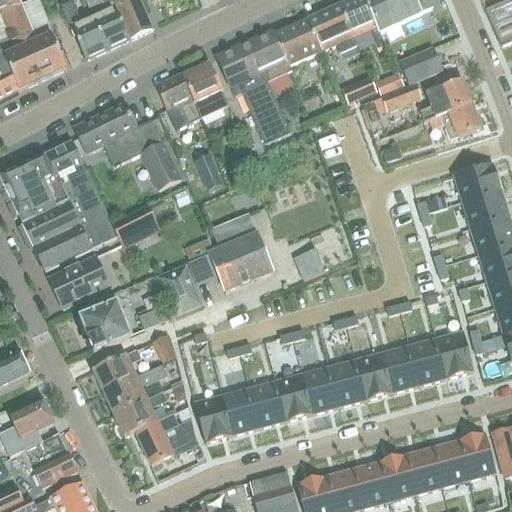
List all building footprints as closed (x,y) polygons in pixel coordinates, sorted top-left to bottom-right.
[(0,0),(0,16),(21,8),(18,0),(0,0)] [(152,34),(138,0),(99,0),(103,7),(103,8),(113,3),(130,45),(152,34)] [(387,50),(363,0),(359,0),(340,9),(355,41),(370,34),(379,53),(387,50)] [(412,0),(363,0),(387,50),(382,38),(422,20),(421,19),(433,13),(426,0),(424,0),(414,5),(412,0)] [(511,0),(487,12),(504,50),(511,45),(511,0)] [(103,8),(103,7),(100,9),(104,18),(93,22),(108,55),(130,45),(113,3),(103,8)] [(108,55),(93,22),(82,27),(72,5),(61,9),(86,64),(108,55)] [(37,44),(21,8),(0,16),(0,44),(9,40),(15,53),(37,44)] [(355,41),(340,9),(307,24),(322,56),(337,50),(340,58),(358,50),(355,41)] [(322,56),(307,24),(275,38),(284,60),(267,67),(275,84),(292,76),(290,71),(322,56)] [(268,87),(275,84),(267,67),(284,60),(275,38),(218,63),(236,101),(242,98),(262,142),(288,131),(268,87)] [(52,39),(4,60),(19,94),(48,82),(67,73),(52,39)] [(409,88),(442,74),(433,52),(400,66),(409,88)] [(0,104),(19,94),(4,60),(4,59),(2,60),(0,55),(0,104)] [(223,95),(210,68),(182,81),(194,107),(200,122),(228,109),(222,96),(223,95)] [(397,75),(377,84),(382,97),(403,88),(397,75)] [(181,79),(155,91),(166,115),(175,134),(187,129),(200,123),(200,122),(194,107),(182,81),(181,79)] [(348,107),(377,94),(371,80),(341,92),(348,107)] [(472,107),(463,83),(425,98),(431,111),(419,116),(424,127),(431,124),(472,107)] [(382,101),(388,115),(421,103),(416,89),(382,101)] [(482,133),(472,107),(431,124),(434,133),(444,129),(450,145),(482,133)] [(138,132),(126,108),(76,132),(88,157),(104,149),(115,172),(142,159),(160,195),(182,184),(153,124),(138,132)] [(106,217),(85,172),(72,146),(45,158),(56,181),(68,206),(79,230),(106,217)] [(395,150),(384,154),(388,165),(399,161),(395,150)] [(246,153),(238,157),(248,178),(256,174),(246,153)] [(213,155),(196,161),(209,193),(225,187),(213,155)] [(56,181),(45,158),(0,178),(0,182),(10,203),(56,181)] [(497,165),(457,176),(465,204),(505,192),(497,165)] [(345,169),(347,185),(362,183),(360,168),(345,169)] [(68,206),(56,181),(10,203),(22,227),(68,206)] [(511,216),(505,192),(465,204),(473,230),(511,218),(511,216)] [(434,202),(425,205),(428,216),(438,213),(434,202)] [(425,205),(417,207),(421,219),(428,216),(425,205)] [(79,230),(68,206),(22,227),(33,251),(79,230)] [(148,209),(110,226),(118,242),(120,247),(158,229),(148,209)] [(428,216),(421,219),(424,230),(432,228),(428,216)] [(118,242),(110,226),(106,217),(79,230),(33,251),(45,275),(92,253),(118,242)] [(511,218),(473,230),(481,257),(511,247),(511,218)] [(212,234),(220,253),(254,238),(246,220),(212,234)] [(201,233),(182,241),(187,253),(206,244),(201,233)] [(199,287),(219,279),(225,293),(269,275),(254,238),(220,253),(210,257),(211,259),(190,267),(199,287)] [(511,247),(481,257),(488,283),(511,276),(511,247)] [(316,252),(295,261),(305,284),(326,275),(316,252)] [(442,257),(434,260),(437,271),(445,269),(442,257)] [(75,276),(52,288),(64,313),(110,291),(95,260),(73,271),(75,276)] [(183,262),(165,268),(168,276),(186,270),(183,262)] [(445,269),(437,271),(441,283),(449,280),(445,269)] [(185,271),(160,281),(175,317),(199,307),(185,271)] [(511,276),(488,283),(496,310),(511,305),(511,276)] [(467,291),(459,293),(462,305),(470,303),(467,291)] [(82,323),(90,342),(89,343),(94,356),(131,341),(113,298),(90,307),(95,318),(82,323)] [(437,298),(425,301),(428,309),(439,305),(437,298)] [(410,305),(399,308),(401,316),(413,312),(410,305)] [(511,305),(496,310),(504,336),(511,334),(511,305)] [(399,308),(387,311),(389,319),(401,316),(399,308)] [(463,317),(450,320),(447,309),(438,312),(443,335),(466,329),(463,317)] [(164,310),(139,321),(145,334),(170,324),(164,310)] [(482,314),(466,315),(467,327),(483,326),(482,314)] [(357,319),(346,322),(348,330),(359,327),(357,319)] [(346,322),(334,325),(336,333),(348,330),(346,322)] [(433,326),(415,330),(419,342),(436,337),(433,326)] [(205,333),(194,336),(196,344),(207,341),(205,333)] [(303,333),(292,336),(294,344),(305,341),(303,333)] [(478,333),(470,335),(473,347),(481,344),(478,333)] [(292,336),(280,339),(282,347),(294,344),(292,336)] [(463,336),(436,343),(447,383),(474,376),(463,336)] [(169,339),(154,345),(164,367),(176,361),(169,339)] [(436,343),(409,351),(420,391),(447,383),(436,343)] [(205,394),(202,381),(208,380),(202,344),(181,347),(190,397),(205,394)] [(481,344),(473,347),(477,358),(484,356),(481,344)] [(250,348),(238,351),(241,359),(252,355),(250,348)] [(238,351),(227,354),(229,362),(241,359),(238,351)] [(409,351),(382,358),(393,398),(420,391),(409,351)] [(19,354),(0,363),(0,389),(29,376),(19,354)] [(136,381),(130,368),(140,363),(136,354),(93,374),(103,396),(136,381)] [(382,358),(356,365),(367,405),(393,398),(382,358)] [(356,365),(329,373),(340,413),(367,405),(356,365)] [(146,403),(140,390),(145,388),(146,390),(168,380),(163,369),(136,381),(103,396),(113,418),(146,403)] [(329,373),(303,380),(314,420),(340,413),(329,373)] [(303,380),(276,387),(287,427),(314,420),(303,380)] [(183,387),(173,391),(180,405),(187,401),(183,387)] [(276,387),(249,395),(260,435),(287,427),(276,387)] [(249,395),(223,402),(234,442),(260,435),(249,395)] [(124,441),(135,436),(135,435),(156,425),(151,413),(167,406),(162,396),(146,403),(113,418),(124,441)] [(3,438),(13,460),(29,452),(24,441),(53,427),(41,402),(9,417),(16,432),(3,438)] [(223,402),(195,410),(206,450),(234,442),(223,402)] [(173,418),(157,426),(156,425),(135,435),(135,436),(136,435),(152,471),(200,449),(196,440),(192,423),(179,429),(173,418)] [(67,424),(57,428),(64,443),(74,439),(67,424)] [(511,428),(510,430),(506,431),(502,431),(498,432),(494,435),(492,435),(504,482),(511,480),(511,428)] [(486,437),(458,444),(469,485),(496,477),(497,477),(486,437)] [(76,476),(58,438),(39,447),(42,454),(28,461),(43,492),(76,476)] [(458,444),(431,452),(442,492),(469,485),(458,444)] [(431,452),(405,459),(416,499),(442,492),(431,452)] [(405,459),(378,466),(389,506),(416,499),(405,459)] [(378,466),(351,473),(361,511),(366,511),(389,506),(378,466)] [(361,511),(351,473),(325,480),(333,511),(361,511)] [(297,488),(303,511),(333,511),(325,480),(297,488)] [(52,511),(51,509),(54,508),(56,511),(94,511),(82,485),(51,500),(40,509),(36,511),(30,502),(23,505),(8,511),(52,511)] [(291,489),(253,500),(256,511),(297,511),(297,509),(291,489)] [(0,511),(8,511),(23,505),(16,490),(0,497),(0,511)]
